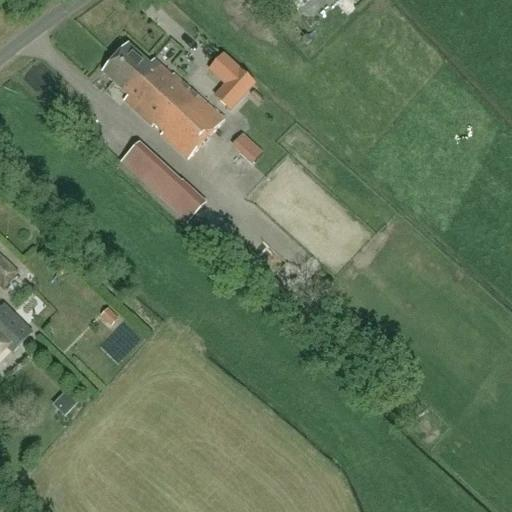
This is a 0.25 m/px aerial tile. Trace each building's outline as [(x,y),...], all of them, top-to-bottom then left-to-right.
[(149,67),(128,47),(102,76),(127,99),(124,103),(153,130),(154,128),(162,136),(161,137),(188,162),(224,123),(173,77),(171,79),(153,63),(149,67)] [(254,87),(238,72),(215,97),(231,112),(253,88),(254,87)] [(250,141),(244,135),(233,147),(239,153),(250,141)] [(175,184),(136,149),(135,147),(120,166),(159,202),(175,184)] [(185,222),(203,204),(181,184),(163,202),(185,222)] [(0,285),(4,289),(17,276),(0,259),(0,285)] [(119,319),(109,310),(102,316),(112,326),(119,319)] [(0,357),(15,341),(0,326),(0,357)] [(59,402),(74,414),(85,401),(70,389),(59,402)]
